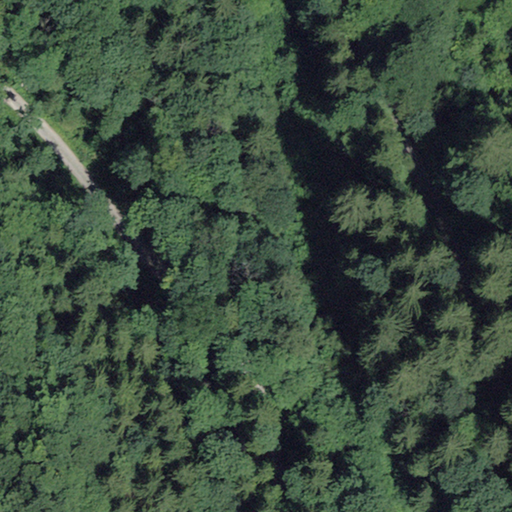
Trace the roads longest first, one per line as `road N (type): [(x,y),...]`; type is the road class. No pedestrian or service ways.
road 1 (track): [(294,511),(280,437),(249,364),(96,183),(0,91)]
road 2 (track): [(511,428),(434,191),(326,0)]
